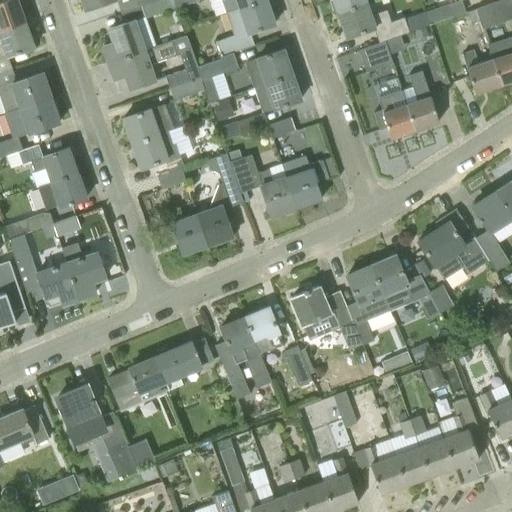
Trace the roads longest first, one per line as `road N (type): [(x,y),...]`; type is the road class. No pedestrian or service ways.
road 1 (residential): [(158,306),(50,0)]
road 2 (residential): [(158,306),(372,217)]
road 3 (residential): [(372,217),(298,0)]
road 4 (residential): [(0,373),(158,306)]
road 5 (residential): [(372,217),(511,128)]
